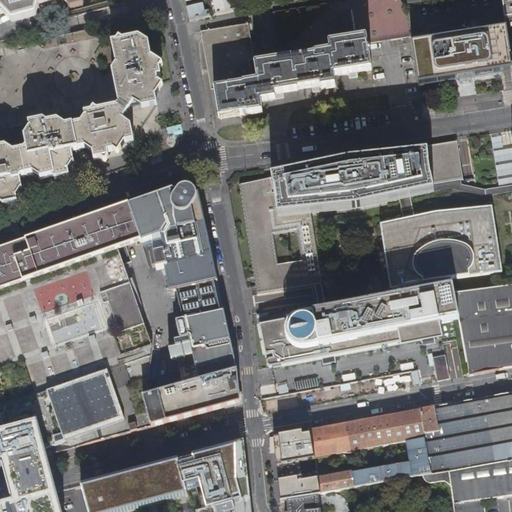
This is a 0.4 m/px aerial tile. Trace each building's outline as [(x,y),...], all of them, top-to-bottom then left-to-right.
[(0,0),(0,15),(5,14),(13,23),(36,17),(40,5),(59,0),(64,0),(69,5),(69,6),(71,10),(84,6),(85,2),(84,2),(84,0),(0,0)] [(210,0),(215,16),(237,11),(234,0),(210,0)] [(254,0),(246,2),(247,9),(270,3),(268,0),(254,0)] [(368,44),(411,38),(406,6),(405,0),(352,0),(274,12),(279,49),(253,53),(255,65),(293,59),(293,60),(316,56),(316,55),(331,52),(330,44),(367,38),(368,44)] [(511,0),(503,0),(506,20),(511,18),(511,0)] [(205,4),(187,8),(188,14),(190,22),(210,17),(209,12),(205,13),(204,7),(206,7),(205,4)] [(371,62),(368,44),(367,38),(330,44),(331,52),(316,55),(316,56),(293,60),(293,59),(255,65),(253,53),(249,25),(205,32),(216,96),(371,62)] [(511,60),(508,29),(413,45),(414,53),(419,87),(511,72),(511,60)] [(79,41),(89,37),(86,30),(76,35),(79,41)] [(113,72),(118,94),(126,98),(146,94),(145,90),(149,89),(153,83),(152,78),(157,77),(161,76),(159,63),(153,64),(150,44),(139,38),(113,44),(118,71),(113,72)] [(372,71),(371,62),(216,96),(218,108),(219,114),(220,120),(249,115),(249,116),(263,114),(261,103),(276,101),(275,95),(299,92),(299,91),(321,87),(322,90),(336,87),(335,77),(372,71)] [(126,98),(118,94),(120,103),(130,110),(134,104),(140,103),(141,103),(143,109),(158,106),(155,92),(160,91),(157,77),(152,78),(153,83),(149,89),(145,90),(146,94),(126,98)] [(117,108),(107,110),(114,115),(119,135),(115,136),(116,140),(115,141),(118,151),(127,148),(126,144),(134,142),(131,128),(125,129),(123,121),(127,115),(117,108)] [(109,158),(108,153),(107,148),(111,147),(115,141),(107,110),(86,115),(88,123),(74,127),(74,126),(60,129),(59,123),(45,126),(44,122),(33,124),(49,178),(56,176),(53,165),(59,164),(61,166),(67,165),(75,163),(72,152),(92,147),(95,161),(109,158)] [(114,115),(107,110),(115,141),(116,140),(115,136),(119,135),(114,115)] [(41,179),(49,178),(33,124),(30,125),(32,137),(25,138),(27,147),(25,150),(8,154),(6,148),(0,149),(0,203),(4,203),(1,191),(7,190),(11,192),(16,191),(22,189),(20,177),(40,173),(41,179)] [(107,148),(108,153),(118,151),(115,141),(111,147),(107,148)] [(402,350),(444,342),(441,326),(460,322),(457,308),(454,294),(452,280),(496,274),(488,228),(482,229),(479,214),(447,217),(444,214),(441,212),(434,216),(425,224),(422,225),(414,216),(411,198),(432,193),(452,190),(462,189),(461,184),(461,181),(464,180),(458,142),(374,156),(374,160),(349,162),(324,168),(324,166),(241,184),(258,295),(315,286),(321,314),(260,325),(267,357),(273,356),(274,358),(272,359),(269,360),(268,361),(267,363),(267,365),(268,366),(270,367),(272,368),(401,344),(402,350)] [(53,165),(56,176),(69,173),(67,165),(61,166),(59,164),(53,165)] [(511,185),(485,190),(461,184),(462,189),(452,190),(485,198),(511,193),(511,185)] [(142,245),(152,242),(161,239),(165,233),(170,237),(166,243),(178,297),(216,288),(219,288),(206,230),(200,203),(194,199),(194,197),(194,195),(193,193),(192,191),(190,190),(188,190),(186,191),(184,192),(183,193),(176,190),(130,206),(56,232),(30,241),(23,243),(25,247),(19,248),(18,245),(11,247),(0,251),(0,468),(3,468),(46,457),(44,450),(53,447),(55,454),(225,408),(225,407),(239,403),(236,394),(240,393),(238,372),(224,312),(221,313),(183,321),(181,321),(181,327),(184,330),(187,329),(189,340),(181,342),(180,342),(174,343),(175,349),(169,351),(172,361),(178,360),(182,379),(169,382),(170,388),(183,385),(183,384),(197,381),(198,384),(148,397),(145,384),(148,382),(151,370),(140,368),(147,331),(147,330),(142,319),(142,318),(137,304),(141,303),(139,297),(135,298),(131,286),(134,285),(133,280),(129,281),(123,264),(118,251),(126,248),(141,243),(142,245)] [(1,191),(4,203),(18,200),(16,191),(11,192),(7,190),(1,191)] [(492,209),(444,214),(447,217),(479,214),(482,229),(488,228),(496,274),(501,274),(492,209)] [(151,256),(153,264),(158,263),(160,270),(163,277),(164,278),(164,279),(173,298),(177,297),(183,321),(221,313),(216,288),(178,297),(166,243),(170,237),(165,233),(161,239),(152,242),(153,255),(151,256)] [(118,251),(123,264),(131,261),(126,248),(118,251)] [(135,298),(139,297),(134,285),(131,286),(135,298)] [(511,286),(492,289),(454,294),(457,308),(460,322),(470,376),(475,376),(499,371),(511,368),(511,286)] [(137,304),(142,318),(146,317),(141,303),(137,304)] [(184,330),(181,327),(181,342),(189,340),(187,329),(184,330)] [(140,368),(151,370),(153,348),(147,331),(140,368)] [(433,359),(438,383),(444,381),(450,380),(445,357),(433,359)] [(418,373),(324,385),(326,400),(420,388),(418,373)] [(511,394),(484,400),(494,463),(511,460),(511,394)] [(494,463),(484,400),(454,405),(421,411),(425,439),(429,461),(431,476),(482,466),(494,463)] [(421,411),(366,421),(370,444),(401,438),(405,459),(318,475),(322,495),(421,478),(431,476),(429,461),(425,439),(421,411)] [(366,421),(357,423),(361,446),(370,444),(366,421)] [(357,423),(310,432),(314,454),(361,446),(357,423)] [(294,487),(270,490),(271,504),(282,502),(301,499),(322,495),(318,475),(317,471),(317,472),(314,454),(310,432),(310,430),(302,432),(294,434),(301,476),(294,477),(292,477),(294,487)] [(292,457),(294,477),(301,476),(294,434),(290,437),(292,457)] [(284,458),(292,457),(290,437),(290,435),(274,438),(270,439),(265,445),(267,463),(267,466),(269,466),(284,463),(285,463),(284,458)] [(251,511),(251,503),(250,500),(247,466),(245,443),(188,458),(202,511),(251,511)] [(46,457),(3,468),(5,475),(8,489),(12,504),(56,493),(52,478),(48,464),(46,457)] [(484,511),(483,501),(511,496),(511,460),(494,463),(482,466),(431,476),(421,478),(422,480),(423,482),(424,483),(426,485),(429,486),(432,487),(441,485),(444,485),(446,485),(448,486),(450,488),(451,490),(452,492),(454,511),(484,511)] [(285,468),(284,463),(269,466),(270,471),(285,468)] [(292,477),(269,481),(270,490),(294,487),(292,477)] [(0,511),(62,511),(57,492),(56,493),(12,504),(0,507),(0,511)] [(320,511),(319,497),(288,502),(288,511),(320,511)]
